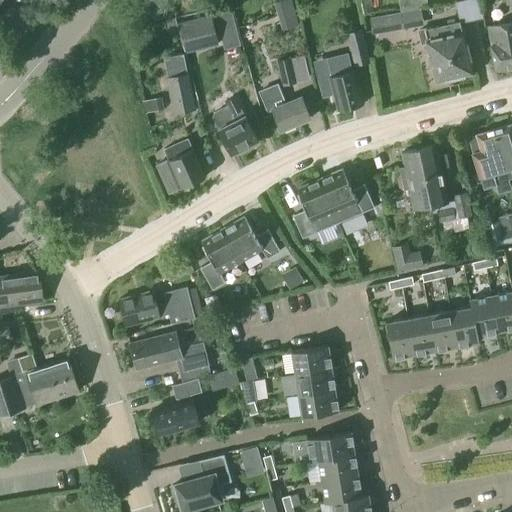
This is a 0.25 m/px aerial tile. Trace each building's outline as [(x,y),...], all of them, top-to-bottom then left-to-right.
[(163,0),(149,0),(143,4),(155,20),(170,10),(163,0)] [(399,0),(401,11),(421,8),(428,6),(426,0),(399,0)] [(220,31),(235,27),(230,8),(215,12),(220,31)] [(421,8),(401,11),(369,17),(371,30),(393,26),(423,20),(421,8)] [(283,16),(287,29),(302,25),(298,11),(283,16)] [(209,15),(178,24),(186,54),(218,45),(209,15)] [(174,18),(166,21),(170,34),(178,32),(174,18)] [(450,81),(449,78),(473,72),(463,32),(462,32),(459,20),(419,30),(422,46),(428,44),(431,54),(429,55),(432,66),(433,65),(437,84),(450,81)] [(511,22),(488,27),(492,47),(496,71),(511,67),(511,22)] [(347,34),(349,42),(354,66),(368,63),(363,39),(361,31),(347,34)] [(331,76),(317,79),(322,97),(333,94),(337,109),(363,103),(355,69),(352,70),(347,52),(326,58),(331,76)] [(277,62),(283,87),(294,85),(288,60),(277,62)] [(166,78),(173,115),(196,110),(188,73),(166,78)] [(272,109),(281,130),(310,118),(301,95),(285,102),(277,84),(259,91),(268,111),(272,109)] [(254,133),(263,128),(253,110),(245,114),(235,96),(226,101),(229,106),(215,113),(213,118),(234,158),(257,146),(254,141),(258,139),(254,133)] [(144,102),(149,120),(165,116),(160,98),(144,102)] [(505,169),(508,180),(511,178),(511,177),(509,168),(511,166),(511,128),(511,125),(494,130),(505,169)] [(511,190),(508,180),(505,169),(494,130),(468,138),(479,177),(492,173),(498,194),(511,190)] [(156,165),(169,193),(204,177),(187,139),(163,150),(168,160),(156,165)] [(418,149),(430,206),(447,202),(441,173),(449,171),(446,156),(438,158),(435,145),(418,149)] [(430,206),(418,149),(401,152),(404,167),(399,168),(400,176),(397,179),(399,187),(403,189),(403,190),(409,189),(414,209),(430,206)] [(320,179),(339,223),(374,207),(365,185),(352,190),(343,169),(320,179)] [(293,216),(303,238),(339,223),(320,179),(297,189),(306,210),(293,216)] [(453,196),(457,217),(469,215),(464,193),(453,196)] [(436,211),(438,221),(453,218),(450,207),(436,211)] [(223,228),(241,262),(262,250),(267,258),(280,251),(268,229),(256,236),(244,216),(223,228)] [(483,225),(490,248),(511,241),(511,231),(501,234),(497,221),(483,225)] [(241,262),(223,228),(201,241),(212,261),(200,268),(212,289),(225,282),(220,274),(241,262)] [(390,248),(397,274),(423,268),(419,254),(409,257),(405,244),(390,248)] [(496,258),(484,260),(486,268),(498,266),(496,258)] [(486,268),(484,260),(472,263),(474,271),(486,268)] [(454,267),(442,270),(444,278),(456,275),(454,267)] [(444,278),(442,270),(421,275),(423,283),(432,281),(444,278)] [(0,306),(42,301),(38,272),(0,276),(0,306)] [(411,277),(400,280),(402,288),(413,285),(411,277)] [(402,288),(400,280),(388,283),(390,291),(402,288)] [(119,299),(126,325),(169,315),(171,324),(194,318),(193,312),(187,289),(187,287),(164,293),(167,306),(157,308),(153,291),(119,299)] [(187,289),(193,312),(200,310),(194,287),(187,289)] [(511,329),(511,291),(491,296),(498,332),(511,329)] [(498,332),(491,296),(470,300),(478,343),(479,343),(477,336),(498,332)] [(450,311),(457,347),(478,343),(470,300),(469,300),(470,307),(450,311)] [(450,311),(429,315),(435,351),(457,347),(450,311)] [(407,319),(414,355),(435,351),(429,315),(407,319)] [(414,355),(407,319),(385,323),(392,359),(414,355)] [(175,332),(130,343),(137,369),(167,362),(181,358),(184,372),(179,373),(182,382),(198,378),(210,374),(202,342),(179,348),(175,332)] [(291,352),(294,374),(331,368),(327,346),(291,352)] [(23,372),(15,375),(18,383),(29,380),(31,388),(73,375),(67,358),(36,368),(32,355),(19,359),(23,372)] [(241,362),(244,374),(252,372),(249,360),(241,362)] [(235,368),(221,372),(225,388),(239,385),(235,368)] [(334,389),(331,368),(294,374),(298,395),(334,389)] [(18,383),(15,375),(0,379),(0,415),(78,390),(73,375),(31,388),(29,380),(18,383)] [(179,403),(150,410),(156,433),(197,423),(190,395),(202,392),(198,378),(182,382),(172,385),(176,399),(178,399),(179,403)] [(334,389),(298,395),(301,417),(338,412),(334,389)] [(242,393),(246,405),(254,402),(250,390),(242,393)] [(246,405),(249,416),(257,414),(254,402),(246,405)] [(311,462),(318,461),(354,455),(351,432),(307,439),(311,462)] [(245,463),(261,458),(257,446),(241,450),(245,463)] [(224,498),(220,482),(229,479),(222,454),(199,461),(204,476),(172,486),(176,502),(179,501),(182,510),(224,498)] [(318,461),(321,481),(357,476),(354,455),(318,461)] [(262,458),(266,470),(274,467),(270,456),(262,458)] [(274,467),(266,470),(269,481),(277,479),(274,467)] [(85,475),(59,477),(61,496),(87,493),(85,475)] [(357,476),(321,481),(324,503),(332,502),(361,497),(357,476)] [(281,498),(284,510),(292,508),(289,496),(281,498)] [(332,502),(333,511),(370,511),(368,496),(361,497),(332,502)] [(273,497),(261,500),(264,511),(276,508),(273,497)]
